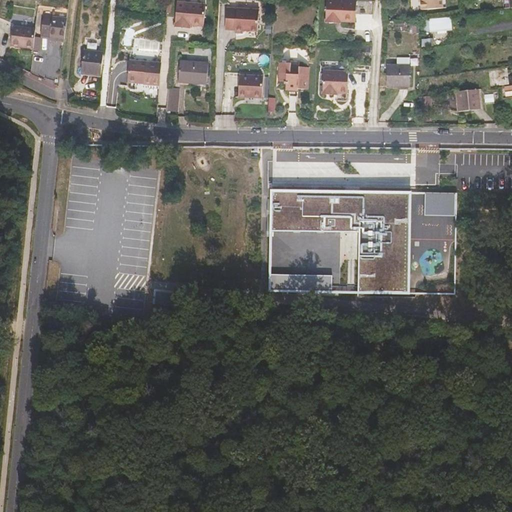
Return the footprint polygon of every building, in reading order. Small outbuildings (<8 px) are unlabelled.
[(421,0),(422,10),(442,9),(441,0),(421,0)] [(204,25),(206,3),(177,1),(175,26),(190,28),(190,24),(204,25)] [(357,24),(358,3),(328,1),(327,25),(337,25),(337,23),(342,23),(357,24)] [(257,32),(259,10),(227,8),(225,29),(235,30),(235,33),(243,33),(243,31),(257,32)] [(44,13),(42,35),(50,36),(52,17),(52,14),(44,13)] [(65,42),(67,19),(52,17),(50,36),(49,40),(65,42)] [(423,20),(425,32),(452,29),(450,18),(423,20)] [(11,25),(9,44),(34,47),(35,36),(36,28),(11,25)] [(85,51),(82,72),(101,74),(104,54),(85,51)] [(31,75),(57,78),(60,56),(34,53),(31,75)] [(397,66),(387,65),(387,86),(410,87),(410,66),(410,58),(397,58),(397,66)] [(162,63),(130,61),(128,79),(145,80),(144,83),(160,85),(162,63)] [(206,83),(207,63),(182,61),(180,81),(206,83)] [(287,83),(286,90),(290,91),(299,91),(299,89),(308,90),(309,68),(300,68),(300,66),(292,66),(292,64),(281,64),(280,82),(287,83)] [(508,82),(506,69),(489,71),(491,84),(508,82)] [(338,94),(349,95),(349,73),(324,72),(323,95),(333,96),(333,94),(338,94)] [(264,77),(240,75),(238,97),(262,99),(264,77)] [(128,79),(128,86),(160,89),(160,85),(144,83),(145,80),(128,79)] [(178,109),(180,87),(169,86),(167,108),(178,109)] [(459,112),(482,109),(479,89),(457,92),(459,112)] [(431,96),(420,97),(421,109),(432,109),(431,96)] [(338,179),(338,162),(307,162),(307,179),(338,179)] [(404,288),(406,191),(273,189),(273,227),(357,229),(356,288),(404,288)] [(421,212),(451,213),(451,208),(443,208),(443,193),(421,192),(421,212)] [(443,208),(451,208),(452,193),(443,193),(443,208)] [(273,287),(332,288),(332,272),(273,271),(273,287)]
